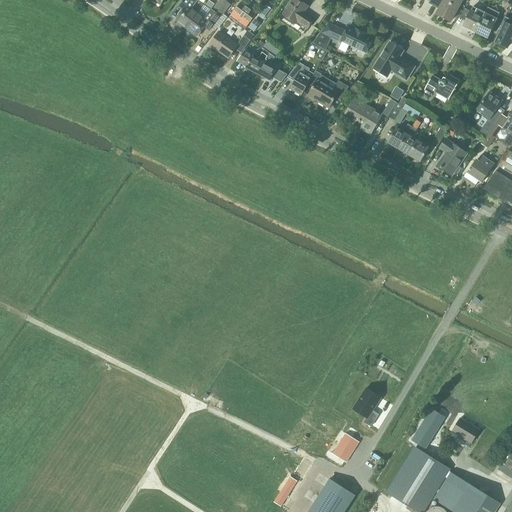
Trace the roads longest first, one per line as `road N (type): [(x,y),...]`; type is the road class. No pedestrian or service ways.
road 1 (tertiary): [(511,236),(182,64),(96,0)]
road 2 (track): [(0,305),(195,401),(122,511)]
road 3 (track): [(195,401),(209,382),(358,304),(393,253)]
road 4 (track): [(0,331),(135,133)]
road 5 (track): [(195,401),(404,511)]
road 6 (tertiary): [(511,70),(365,0)]
